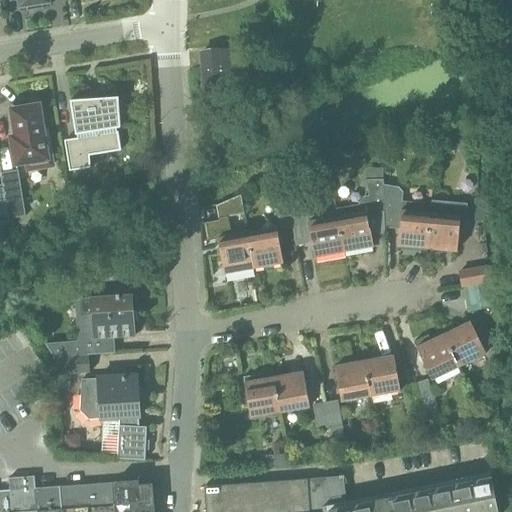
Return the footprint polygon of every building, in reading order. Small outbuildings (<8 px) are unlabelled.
[(19,0),(21,6),(26,6),(27,11),(44,9),(43,3),(48,2),(48,0),(19,0)] [(228,50),(219,51),(204,52),(206,94),(230,93),(228,50)] [(91,168),(90,156),(121,151),(118,132),(117,133),(116,129),(121,128),(119,97),(71,101),(76,135),(78,135),(78,139),(65,141),(70,171),(91,168)] [(7,110),(8,111),(16,164),(27,162),(28,170),(53,166),(47,130),(43,130),(39,106),(19,109),(18,108),(18,107),(17,106),(15,105),(14,104),(13,104),(11,105),(10,105),(9,106),(8,107),(8,108),(7,110)] [(463,128),(460,135),(465,141),(472,140),(475,133),(470,127),(463,128)] [(397,147),(387,148),(388,158),(398,157),(397,147)] [(343,162),(340,160),(334,161),(332,164),(333,168),(335,170),(341,169),(344,166),(343,162)] [(382,168),(368,169),(368,180),(383,180),(382,168)] [(3,188),(9,222),(10,222),(9,218),(24,215),(18,172),(2,174),(2,173),(1,173),(3,188)] [(337,212),(338,217),(344,252),(374,246),(367,213),(383,211),(384,211),(382,185),(383,185),(383,180),(368,180),(370,196),(364,197),(360,203),(360,204),(336,209),(337,212)] [(398,245),(428,248),(432,204),(403,202),(403,192),(400,187),(383,185),(382,185),(384,211),(383,211),(385,227),(386,227),(386,225),(400,226),(398,245)] [(3,188),(0,188),(0,219),(8,218),(8,222),(9,222),(3,188)] [(220,219),(245,214),(241,196),(200,213),(203,227),(221,224),(220,219)] [(281,228),(293,226),(289,202),(288,199),(276,201),(281,228)] [(315,257),(344,252),(338,217),(337,212),(308,217),(306,204),(299,200),(289,202),(293,226),(297,245),(308,242),(308,241),(312,240),(315,257)] [(467,207),(464,204),(449,203),(446,205),(443,202),(432,201),(432,204),(428,248),(457,251),(460,225),(465,226),(467,207)] [(261,231),(248,233),(254,269),(283,263),(277,228),(268,221),(261,231)] [(248,233),(219,239),(225,274),(254,269),(248,233)] [(489,282),(492,281),(489,267),(460,272),(462,287),(465,286),(477,284),(489,282)] [(477,284),(465,286),(467,300),(491,296),(489,282),(477,284)] [(81,342),(46,345),(54,357),(59,357),(89,355),(113,353),(111,337),(135,335),(133,295),(132,295),(81,299),(82,315),(79,315),(81,342)] [(470,322),(444,335),(459,365),(459,366),(485,353),(470,322)] [(414,343),(432,380),(459,366),(459,365),(444,335),(431,341),(428,335),(414,343)] [(59,357),(54,357),(56,389),(70,390),(71,375),(91,373),(89,355),(59,357)] [(394,357),(366,362),(372,396),(400,391),(394,357)] [(372,396),(366,362),(335,367),(342,401),(372,396)] [(303,373),(273,378),(279,413),(309,407),(303,373)] [(251,418),(279,413),(273,378),(261,380),(260,374),(244,377),(251,418)] [(82,400),(81,411),(90,419),(90,420),(102,419),(103,419),(102,453),(119,454),(119,459),(147,461),(148,427),(141,427),(140,416),(142,416),(139,376),(84,380),(82,400)] [(416,384),(424,408),(426,416),(428,416),(428,417),(439,413),(428,379),(416,384)] [(415,420),(426,416),(424,408),(416,384),(404,388),(415,420)] [(328,416),(330,428),(333,446),(346,443),(338,401),(327,403),(329,415),(328,416)] [(329,415),(327,403),(313,405),(318,431),(330,428),(328,416),(329,415)] [(499,428),(499,414),(495,414),(489,414),(489,428),(495,428),(499,428)] [(69,435),(64,435),(64,452),(73,452),(81,451),(80,444),(69,435)] [(216,448),(205,451),(207,462),(218,460),(216,448)] [(262,457),(263,470),(287,468),(286,455),(262,457)] [(10,490),(0,490),(0,511),(38,511),(36,488),(35,476),(10,478),(10,490)] [(498,511),(492,478),(348,507),(343,476),(205,487),(206,511),(498,511)] [(112,482),(87,484),(89,507),(89,511),(154,511),(153,484),(139,485),(139,484),(138,481),(112,482)] [(61,486),(36,488),(38,511),(89,511),(89,507),(87,484),(61,486)]
